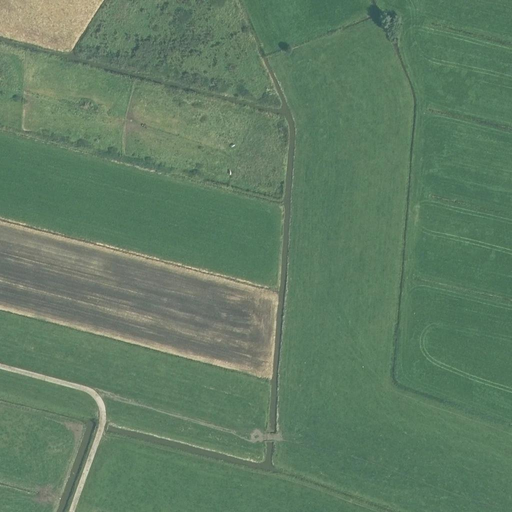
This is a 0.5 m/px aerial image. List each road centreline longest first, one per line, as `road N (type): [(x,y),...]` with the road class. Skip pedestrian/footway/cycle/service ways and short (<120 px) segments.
road 1 (track): [(296,8),(295,45),(320,108),(307,288),(285,436),(506,511)]
road 2 (track): [(285,436),(259,437),(89,392)]
road 3 (track): [(89,392),(100,401),(102,425),(72,511)]
